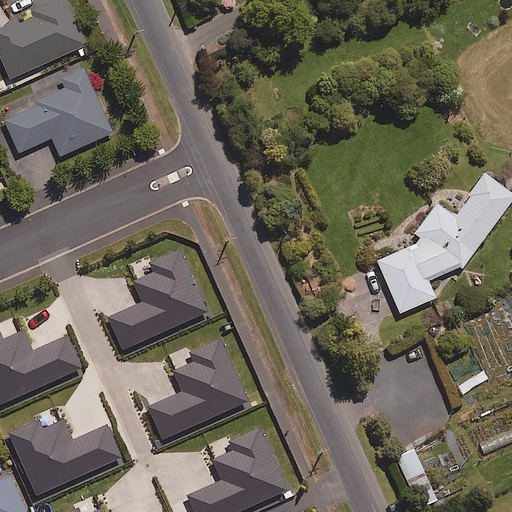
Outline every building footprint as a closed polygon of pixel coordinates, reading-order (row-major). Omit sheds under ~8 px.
[(89,46),(67,0),(63,0),(36,13),(38,19),(21,27),(19,21),(0,29),(0,53),(13,81),(89,46)] [(114,136),(85,70),(62,80),(66,90),(37,103),(39,108),(6,122),(21,155),(54,141),(62,159),(114,136)] [(436,201),(415,229),(418,232),(418,240),(377,257),(399,310),(435,295),(427,276),(457,264),(462,266),(511,196),(511,190),(485,171),(454,213),(436,201)] [(2,336),(0,332),(0,400),(80,366),(66,333),(30,348),(21,328),(2,336)] [(225,350),(220,339),(194,350),(199,361),(225,350)] [(210,371),(206,360),(180,372),(184,382),(210,371)] [(215,390),(210,378),(189,387),(194,399),(215,390)] [(72,437),(62,415),(43,423),(40,417),(9,430),(36,492),(119,455),(105,422),(72,437)] [(228,511),(284,488),(257,425),(208,446),(222,477),(187,493),(195,511),(228,511)] [(436,497),(413,446),(396,454),(418,505),(436,497)] [(0,511),(29,511),(12,474),(0,479),(0,511)]
